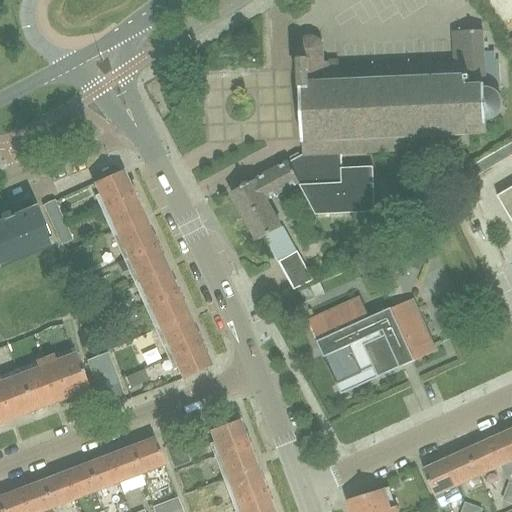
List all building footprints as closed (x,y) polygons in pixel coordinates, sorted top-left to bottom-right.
[(299,48),(299,49),(300,81),(301,97),(301,152),(288,160),(318,215),(375,212),(373,167),(342,168),(342,153),(434,149),(435,152),(448,151),(448,149),(470,148),(469,137),(472,137),(472,134),(486,133),(485,121),(488,121),(490,120),(492,119),(494,118),(496,117),(497,115),(498,113),(500,111),(500,109),(501,107),(501,105),(501,103),(501,101),(500,99),(499,97),(498,95),(496,93),(494,92),(493,90),(490,90),(488,89),(486,89),(484,89),(482,33),(456,34),(457,65),(339,69),(339,62),(324,62),(323,47),(322,44),(321,42),(319,41),(319,40),(317,39),(316,38),(314,38),(312,37),(310,37),(309,38),(307,38),(305,39),(304,40),(302,41),(301,42),(300,44),(299,46),(299,48)] [(511,143),(467,170),(468,171),(472,180),(511,156),(511,143)] [(257,241),(264,237),(281,227),(266,199),(298,182),(315,215),(318,215),(288,160),(248,184),(231,193),(257,241)] [(94,183),(94,184),(182,380),(191,375),(210,367),(121,171),(94,183)] [(511,187),(497,197),(511,222),(511,187)] [(55,201),(43,206),(61,246),(73,241),(55,201)] [(0,267),(51,246),(35,209),(35,208),(0,222),(0,267)] [(402,265),(419,271),(427,252),(409,246),(402,265)] [(297,252),(289,257),(278,262),(294,290),(313,280),(297,252)] [(305,304),(315,299),(310,288),(300,293),(305,304)] [(374,369),(378,378),(402,367),(399,362),(411,357),(413,362),(437,351),(413,300),(370,319),(360,298),(326,313),(307,321),(336,386),(374,369)] [(440,321),(445,331),(449,341),(460,336),(451,316),(440,321)] [(71,396),(88,389),(74,354),(55,362),(52,356),(44,360),(59,398),(69,394),(70,397),(71,396)] [(108,354),(87,361),(86,362),(105,410),(126,402),(108,354)] [(59,398),(44,360),(34,363),(36,369),(18,376),(32,411),(46,406),(48,405),(47,403),(57,399),(58,401),(59,401),(59,398)] [(16,417),(32,411),(18,376),(0,382),(0,413),(4,422),(3,420),(14,416),(15,418),(16,418),(16,417)] [(209,431),(239,511),(272,511),(238,420),(219,427),(209,431)] [(511,460),(511,432),(511,430),(489,440),(501,466),(511,460)] [(131,447),(141,473),(163,464),(154,439),(131,447)] [(174,469),(190,463),(182,440),(166,446),(174,469)] [(467,450),(479,476),(501,466),(489,440),(467,450)] [(141,473),(131,447),(108,456),(118,482),(141,473)] [(479,476),(467,450),(445,460),(457,486),(479,476)] [(118,482),(108,456),(86,465),(96,490),(118,482)] [(457,486),(445,460),(423,470),(435,496),(457,486)] [(63,473),(73,499),(96,490),(86,465),(63,473)] [(41,482),(51,507),(73,499),(63,473),(41,482)] [(18,490),(26,511),(38,511),(51,507),(41,482),(18,490)] [(503,501),(511,504),(511,490),(509,484),(503,501)] [(0,497),(0,511),(26,511),(18,490),(0,497)] [(384,490),(367,495),(347,501),(350,511),(396,511),(395,507),(390,509),(384,490)] [(181,511),(177,499),(154,507),(152,508),(153,511),(181,511)]
